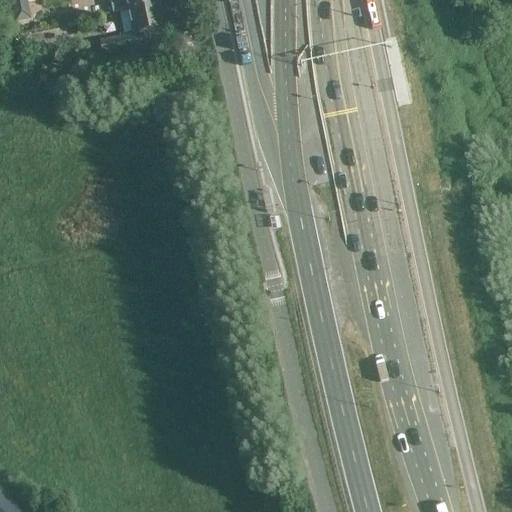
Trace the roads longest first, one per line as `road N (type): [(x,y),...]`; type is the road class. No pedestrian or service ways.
road 1 (trunk): [(254,0),(339,411),(370,511)]
road 2 (trunk): [(435,511),(326,0)]
